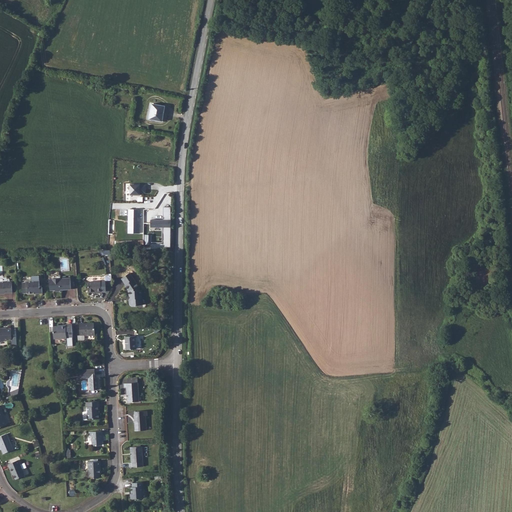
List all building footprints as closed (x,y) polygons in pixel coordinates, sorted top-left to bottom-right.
[(165,106),(153,104),(151,119),(162,121),(165,106)] [(139,195),(139,193),(146,193),(146,184),(130,184),(130,195),(139,195)] [(164,247),(170,247),(170,208),(164,208),(164,220),(151,220),(151,227),(164,227),(164,247)] [(154,244),(155,235),(146,235),(145,243),(154,244)] [(132,306),(137,306),(137,304),(142,304),(141,299),(142,299),(142,290),(140,290),(140,287),(130,273),(122,279),(126,285),(125,285),(129,291),(129,295),(130,295),(131,300),(129,300),(130,304),(132,306)] [(28,293),(33,293),(36,293),(36,294),(43,293),(42,287),(40,287),(39,276),(32,276),(32,281),(27,282),(22,282),(22,285),(23,293),(28,293)] [(71,289),(70,278),(49,279),(50,289),(50,290),(55,290),(56,291),(60,291),(61,290),(71,289)] [(97,293),(101,292),(106,291),(105,281),(88,282),(89,292),(97,292),(97,293)] [(2,293),(13,293),(12,282),(0,282),(0,294),(2,294),(2,293)] [(94,328),(94,323),(84,324),(84,323),(79,323),(80,335),(84,335),(84,334),(89,334),(89,335),(95,335),(95,328),(94,328)] [(73,338),(72,324),(66,324),(66,325),(61,325),(61,326),(53,327),(54,339),(73,338)] [(4,340),(12,340),(12,346),(17,346),(16,329),(11,329),(7,329),(7,328),(0,328),(0,341),(3,342),(4,340)] [(126,349),(136,349),(135,336),(125,337),(126,349)] [(89,390),(100,389),(99,377),(95,377),(95,369),(80,370),(81,378),(89,378),(89,390)] [(127,378),(128,383),(124,383),(125,388),(127,387),(128,402),(139,401),(138,378),(127,378)] [(99,406),(99,401),(86,402),(87,407),(88,407),(88,411),(87,413),(87,418),(93,418),(93,419),(99,419),(99,413),(100,413),(100,410),(99,410),(99,406)] [(135,431),(147,430),(146,416),(147,415),(147,411),(135,412),(135,415),(134,415),(135,431)] [(97,445),(102,445),(102,435),(103,435),(103,431),(89,432),(90,436),(92,436),(92,446),(97,446),(97,445)] [(14,450),(7,434),(0,436),(0,448),(1,450),(2,449),(4,454),(14,450)] [(130,467),(143,466),(142,446),(131,447),(132,463),(129,463),(130,467)] [(25,475),(19,460),(8,464),(12,473),(13,472),(15,479),(25,475)] [(94,476),(94,478),(99,478),(100,476),(100,469),(100,461),(88,462),(88,470),(89,470),(89,476),(94,476)] [(143,487),(142,482),(132,483),(133,487),(131,487),(132,494),(131,494),(131,499),(142,498),(142,487),(143,487)]
